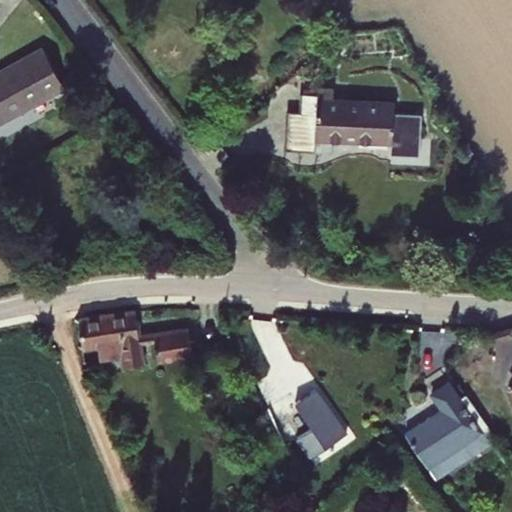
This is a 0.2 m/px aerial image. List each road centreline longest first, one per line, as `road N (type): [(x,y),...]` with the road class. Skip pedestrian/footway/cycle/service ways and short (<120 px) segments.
road 1 (residential): [(65,0),(239,232),(267,288)]
road 2 (residential): [(267,288),(142,284),(0,309)]
road 3 (residential): [(511,305),(267,288)]
